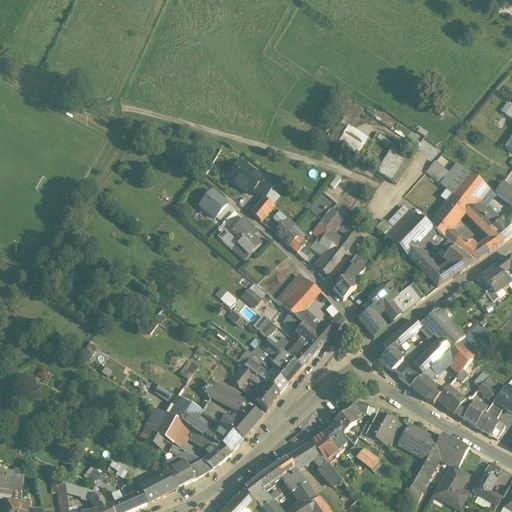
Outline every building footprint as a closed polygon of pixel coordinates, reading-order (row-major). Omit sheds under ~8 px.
[(511,0),(507,0),(505,5),(500,3),(496,10),(507,15),(508,12),(511,14),(511,0)] [(346,101),(336,116),(343,122),(354,107),(346,101)] [(510,120),(511,117),(511,106),(507,103),(500,113),(510,120)] [(343,122),(327,146),(353,161),(367,141),(352,131),(364,113),(354,107),(343,122)] [(428,136),(418,128),(415,133),(424,140),(428,136)] [(394,147),(377,174),(396,187),(414,161),(394,147)] [(262,181),(242,165),(242,166),(244,167),(237,176),(234,176),(231,179),(231,183),(250,198),(253,194),(263,182),(262,181)] [(460,190),(452,184),(452,183),(433,167),(425,175),(453,199),(460,190)] [(263,182),(253,194),(263,202),(264,201),(277,185),(266,177),(262,181),(263,182)] [(480,196),(465,184),(460,190),(453,199),(468,211),(470,209),(475,202),(480,196)] [(511,196),(501,187),(494,195),(511,209),(511,196)] [(156,197),(164,205),(172,197),(163,189),(156,197)] [(200,209),(214,222),(227,208),(213,195),(200,209)] [(488,239),(474,250),(469,246),(461,257),(472,267),(484,258),(497,249),(503,244),(494,235),(491,231),(483,223),(484,221),(478,216),(470,209),(468,211),(453,199),(429,229),(435,234),(445,243),(453,233),(465,215),(488,239)] [(263,202),(251,216),(260,225),(264,220),(272,211),(274,209),(264,201),(263,202)] [(475,202),(470,209),(478,216),(483,209),(475,202)] [(346,215),(337,206),(332,211),(336,215),(334,217),(340,222),(346,215)] [(412,265),(420,254),(427,244),(435,234),(429,229),(403,209),(387,226),(384,223),(375,233),(412,265)] [(498,223),(483,209),(478,216),(484,221),(483,223),(491,231),(498,223)] [(340,245),(331,237),(343,224),(340,222),(334,217),(329,223),(326,219),(318,228),(326,237),(321,242),(332,250),(344,260),(354,246),(346,239),(340,245)] [(271,227),(264,220),(260,225),(268,232),(269,231),(271,227)] [(296,228),(288,222),(285,225),(292,232),(296,228)] [(224,241),(245,264),(262,246),(255,238),(257,236),(242,223),(224,241)] [(498,223),(491,231),(494,235),(503,244),(511,237),(511,228),(508,224),(504,228),(498,223)] [(285,225),(274,238),(289,251),(297,243),(298,241),(292,236),(294,234),(292,232),(285,225)] [(308,253),(320,264),(332,250),(321,242),(326,237),(318,228),(313,237),(317,241),(308,253)] [(469,246),(453,233),(445,243),(447,245),(454,251),(461,257),(469,246)] [(445,243),(435,234),(427,244),(440,254),(447,245),(445,243)] [(297,243),(289,251),(297,258),(304,250),(297,243)] [(454,251),(447,245),(440,254),(437,258),(443,263),(454,251)] [(336,269),(344,260),(332,250),(320,264),(315,269),(324,281),(336,269)] [(461,257),(454,251),(443,263),(447,266),(459,276),(472,267),(461,257)] [(412,265),(421,274),(432,267),(420,254),(412,265)] [(370,268),(360,260),(357,264),(367,271),(370,268)] [(511,261),(510,260),(495,271),(503,278),(508,274),(511,277),(511,261)] [(357,264),(355,262),(349,270),(360,278),(361,279),(367,271),(357,264)] [(438,273),(448,283),(459,276),(447,266),(438,273)] [(438,273),(432,267),(421,274),(437,290),(448,283),(438,273)] [(503,278),(495,271),(482,280),(490,292),(495,298),(495,297),(508,288),(511,285),(503,278)] [(352,272),(343,281),(344,282),(331,293),(341,305),(355,292),(352,288),(360,278),(352,272)] [(274,306),(280,311),(305,284),(299,278),(274,306)] [(388,297),(391,294),(399,287),(397,286),(396,287),(392,283),(382,292),(388,297)] [(280,311),(289,319),(295,324),(302,317),(320,297),(305,284),(280,311)] [(228,310),(235,302),(221,289),(214,297),(228,310)] [(409,289),(395,300),(396,301),(392,305),(402,318),(421,303),(409,289)] [(373,310),(388,297),(382,292),(368,304),(368,305),(362,310),(366,315),(368,315),(373,310)] [(495,298),(490,292),(485,296),(492,306),(498,301),(495,297),(495,298)] [(260,303),(249,293),(242,301),(254,311),(260,303)] [(391,327),(402,318),(392,305),(396,301),(395,300),(391,294),(388,297),(373,310),(373,311),(370,313),(377,322),(383,317),(391,327)] [(325,314),(333,323),(337,318),(330,310),(325,314)] [(377,322),(370,313),(357,324),(367,335),(373,342),(385,332),(377,322)] [(464,341),(438,314),(423,324),(435,337),(441,343),(451,353),(460,345),(460,346),(464,341)] [(306,333),(312,326),(302,317),(295,324),(297,326),(303,331),(306,333)] [(333,323),(326,332),(333,338),(343,326),(337,318),(333,323)] [(289,319),(283,325),(291,332),(297,326),(295,324),(289,319)] [(152,322),(144,334),(150,338),(158,327),(152,322)] [(267,322),(257,334),(265,341),(268,343),(277,331),(267,322)] [(418,328),(414,324),(404,332),(409,338),(412,340),(419,333),(421,332),(418,328)] [(423,324),(418,328),(421,332),(419,333),(429,344),(435,337),(423,324)] [(303,331),(297,326),(291,332),(298,337),(303,331)] [(306,333),(325,349),(333,338),(326,332),(320,327),(317,330),(312,326),(306,333)] [(448,368),(457,378),(462,373),(466,368),(490,342),(481,331),(478,328),(464,341),(460,346),(460,345),(451,353),(445,358),(451,365),(448,368)] [(303,331),(298,337),(303,341),(308,345),(307,347),(318,356),(325,349),(306,333),(303,331)] [(403,331),(394,339),(383,349),(388,354),(393,353),(409,338),(404,332),(403,331)] [(265,341),(255,353),(261,357),(265,353),(264,352),(270,345),(268,343),(265,341)] [(313,361),(318,356),(307,347),(308,345),(303,341),(297,347),(313,361)] [(293,352),(281,342),(275,349),(284,357),(302,372),(313,361),(297,347),(293,352)] [(410,367),(398,380),(410,389),(422,379),(423,378),(429,372),(438,364),(445,358),(451,353),(441,343),(414,370),(410,367)] [(275,349),(270,345),(264,352),(265,353),(272,359),(278,364),(284,357),(275,349)] [(347,345),(339,352),(346,358),(353,350),(347,345)] [(85,364),(95,350),(88,346),(79,360),(85,364)] [(200,349),(197,354),(201,357),(205,353),(200,349)] [(255,353),(252,357),(257,362),(261,357),(255,353)] [(257,362),(261,365),(265,368),(272,359),(265,353),(261,357),(257,362)] [(393,353),(388,354),(379,362),(391,374),(402,362),(393,353)] [(242,369),(245,370),(251,363),(258,368),(261,365),(257,362),(252,357),(248,354),(238,366),(242,369)] [(341,363),(345,359),(340,355),(336,359),(341,363)] [(302,372),(284,357),(278,364),(274,369),(281,375),(278,379),(288,388),(302,372)] [(438,364),(429,372),(433,376),(436,379),(448,368),(451,365),(445,358),(438,364)] [(187,383),(191,378),(187,375),(193,367),(189,363),(179,377),(186,383),(187,383)] [(280,397),(288,388),(278,379),(272,374),(270,377),(258,368),(251,363),(245,370),(252,376),(263,384),(267,386),(274,391),(280,397)] [(466,368),(462,373),(467,377),(471,372),(466,368)] [(252,376),(245,370),(242,369),(230,384),(234,387),(240,392),(249,381),(252,376)] [(470,382),(479,390),(488,380),(489,379),(479,371),(476,375),(471,372),(467,377),(468,378),(467,378),(470,381),(470,382)] [(423,378),(422,379),(427,383),(433,376),(429,372),(423,378)] [(457,378),(456,379),(462,384),(467,378),(468,378),(467,377),(462,373),(457,378)] [(258,388),(259,389),(263,384),(252,376),(249,381),(258,388)] [(192,408),(202,416),(209,405),(210,404),(211,400),(206,398),(200,394),(205,387),(191,378),(187,383),(186,383),(176,398),(178,400),(192,408)] [(422,379),(410,389),(426,402),(432,405),(441,396),(427,383),(422,379)] [(453,394),(462,384),(456,379),(447,389),(453,394)] [(477,393),(492,406),(493,404),(502,393),(488,380),(479,390),(477,393)] [(244,405),(219,391),(207,383),(205,387),(200,394),(206,398),(211,400),(229,410),(240,411),(244,405)] [(254,393),(259,397),(267,386),(263,384),(259,389),(258,388),(254,393)] [(274,391),(267,386),(259,397),(254,402),(268,413),(280,397),(274,391)] [(441,396),(432,405),(433,406),(434,405),(440,408),(441,407),(453,417),(465,403),(453,394),(447,389),(441,396)] [(488,411),(483,417),(475,429),(491,438),(498,426),(495,424),(503,409),(511,414),(511,394),(505,390),(502,393),(493,404),(492,406),(488,411)] [(178,400),(176,398),(173,396),(167,405),(172,409),(178,400)] [(475,428),(475,429),(483,417),(488,411),(475,404),(474,406),(467,401),(465,403),(453,417),(454,418),(455,417),(465,422),(464,423),(467,425),(468,424),(475,428)] [(247,411),(238,422),(234,419),(233,421),(209,405),(202,416),(223,429),(243,442),(262,420),(247,411)] [(356,406),(346,415),(353,423),(361,417),(365,418),(366,417),(368,410),(356,406)] [(202,416),(192,408),(187,418),(196,424),(202,416)] [(374,412),(368,410),(366,417),(370,419),(373,414),(374,412)] [(144,430),(156,437),(163,427),(168,418),(157,412),(144,430)] [(378,417),(373,414),(370,419),(363,432),(368,435),(378,417)] [(346,415),(334,425),(336,427),(341,433),(344,436),(356,426),(353,423),(346,415)] [(368,435),(366,439),(374,443),(383,448),(385,444),(394,426),(378,417),(368,435)] [(203,440),(182,426),(175,423),(168,418),(163,427),(179,437),(180,435),(203,449),(207,442),(203,440)] [(196,424),(187,418),(182,426),(203,440),(207,434),(195,426),(196,424)] [(400,430),(394,426),(385,444),(391,448),(400,430)] [(498,426),(491,438),(497,441),(504,430),(498,426)] [(179,437),(163,427),(156,437),(165,442),(167,443),(173,447),(176,442),(179,437)] [(336,427),(322,439),(337,455),(339,457),(344,452),(343,451),(347,448),(339,438),(338,437),(341,433),(336,427)] [(243,442),(223,429),(215,440),(207,434),(203,440),(207,442),(218,450),(220,448),(231,457),(243,442)] [(437,445),(408,429),(397,448),(411,455),(413,451),(421,456),(419,460),(426,464),(437,445)] [(160,450),(165,442),(156,437),(144,430),(139,438),(160,450)] [(426,464),(412,489),(412,490),(422,498),(426,490),(424,489),(434,471),(436,463),(440,455),(440,454),(448,439),(442,436),(437,445),(426,464)] [(322,439),(310,448),(324,465),(335,455),(336,456),(337,455),(322,439)] [(374,443),(366,439),(364,444),(372,448),(374,443)] [(468,451),(448,439),(440,454),(440,455),(450,460),(447,467),(452,469),(458,473),(460,468),(468,451)] [(184,448),(178,443),(176,442),(173,447),(174,447),(182,452),(184,448)] [(218,450),(207,442),(203,449),(208,453),(206,455),(210,459),(204,465),(212,472),(231,457),(220,448),(218,450)] [(182,452),(174,447),(171,454),(180,458),(186,454),(182,452)] [(310,448),(287,462),(296,474),(304,468),(306,471),(311,468),(332,493),(341,485),(324,465),(310,448)] [(356,450),(354,448),(349,453),(356,462),(356,461),(362,457),(356,450)] [(202,464),(186,454),(180,458),(168,468),(170,471),(184,463),(188,471),(202,464)] [(378,466),(364,454),(362,457),(356,461),(372,474),(378,466)] [(287,462),(275,470),(282,480),(290,474),(292,478),(296,475),(296,474),(287,462)] [(184,463),(170,471),(172,473),(163,479),(167,482),(168,481),(177,491),(184,488),(194,482),(188,471),(184,463)] [(13,468),(3,464),(3,471),(13,473),(13,468)] [(204,465),(202,464),(188,471),(194,482),(212,472),(204,465)] [(489,467),(483,476),(494,482),(499,473),(489,467)] [(13,468),(13,473),(12,485),(23,486),(24,472),(13,468)] [(91,469),(86,475),(96,482),(100,477),(91,469)] [(458,473),(452,469),(434,498),(435,498),(437,496),(445,500),(443,503),(455,510),(464,495),(460,492),(468,479),(458,473)] [(242,494),(250,503),(262,494),(282,480),(275,470),(261,480),(242,494)] [(0,473),(0,483),(12,485),(13,473),(3,471),(3,473),(0,473)] [(290,474),(282,480),(293,494),(304,486),(296,475),(292,478),(290,474)] [(494,482),(483,476),(472,495),(492,507),(496,509),(501,501),(491,494),(496,483),(494,482)] [(163,479),(139,491),(141,495),(147,507),(178,491),(177,491),(168,481),(167,482),(163,479)] [(67,497),(65,486),(55,482),(57,494),(59,510),(68,509),(67,497)] [(12,485),(0,483),(0,491),(15,494),(16,494),(22,495),(23,486),(12,485)] [(88,502),(100,497),(65,486),(67,497),(88,502)] [(304,486),(293,494),(302,507),(306,511),(310,510),(309,509),(316,503),(304,486)] [(422,498),(412,490),(407,497),(417,506),(422,498)] [(15,494),(0,491),(0,501),(10,503),(14,503),(15,494)] [(136,492),(129,499),(115,506),(117,511),(135,511),(147,507),(141,495),(136,492)] [(15,494),(14,503),(10,503),(8,505),(5,511),(20,511),(21,509),(21,508),(21,503),(22,495),(16,494),(15,494)] [(242,494),(226,511),(251,511),(255,508),(250,503),(242,494)] [(262,494),(250,503),(255,508),(259,511),(260,511),(267,505),(270,503),(262,494)] [(344,495),(338,500),(349,511),(359,504),(349,494),(344,495)] [(462,511),(470,499),(464,495),(455,510),(458,511),(462,511)] [(109,511),(109,510),(100,497),(88,502),(93,511),(109,511)] [(310,510),(310,511),(326,511),(318,502),(316,503),(309,509),(310,510)]
